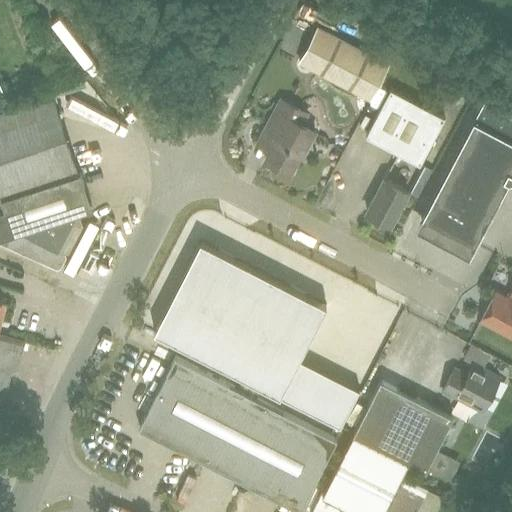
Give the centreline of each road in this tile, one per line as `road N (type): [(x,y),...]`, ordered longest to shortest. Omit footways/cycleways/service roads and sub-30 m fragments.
road 1 (unclassified): [(37,466),(80,366),(186,167)]
road 2 (unclassified): [(186,167),(436,299)]
road 3 (unclassified): [(47,0),(186,167)]
road 4 (unclassified): [(186,167),(277,0)]
